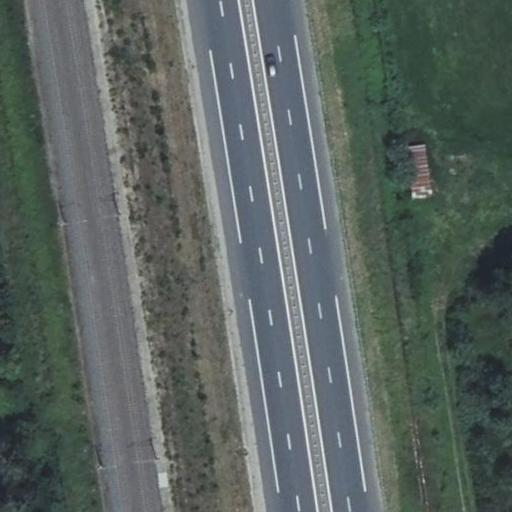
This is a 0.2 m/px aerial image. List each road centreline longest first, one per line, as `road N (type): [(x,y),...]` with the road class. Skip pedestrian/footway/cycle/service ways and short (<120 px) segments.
road 1 (motorway): [(350,511),(271,0)]
road 2 (motorway): [(219,0),(297,511)]
